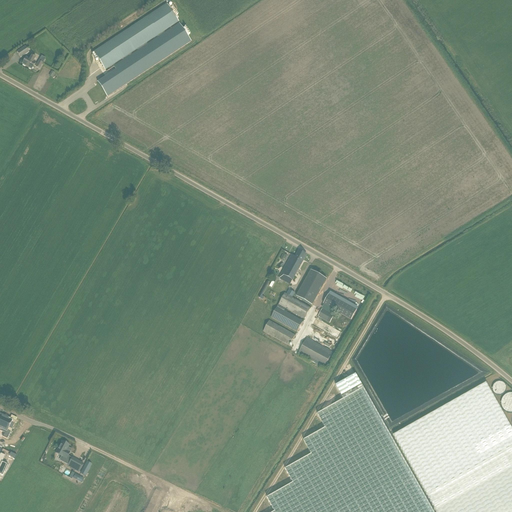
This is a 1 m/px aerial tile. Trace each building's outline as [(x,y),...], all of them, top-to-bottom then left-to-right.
[(166,4),(94,52),(107,72),(114,67),(179,24),(175,17),(178,15),(173,8),(170,10),(169,9),(166,4)] [(116,70),(98,82),(107,97),(191,42),(188,37),(187,36),(183,29),(179,24),(114,67),(116,70)] [(20,58),(29,52),(25,47),(17,52),(20,58)] [(26,58),(25,60),(22,65),(31,70),(34,66),(36,67),(39,69),(42,64),(38,62),(36,64),(33,62),(35,59),(31,56),(29,60),(26,58)] [(293,280),(304,260),(306,255),(299,251),(295,258),(292,256),(289,260),(282,274),(279,279),(290,285),(293,280)] [(311,271),(296,297),(312,306),(327,280),(311,271)] [(267,281),(260,295),(263,296),(270,282),(267,281)] [(311,309),(285,294),(271,318),(297,333),(303,322),(284,311),(286,309),(304,319),(311,309)] [(328,295),(323,305),(351,321),(357,311),(328,295)] [(330,323),(334,316),(322,309),(318,316),(330,323)] [(295,336),(269,321),(263,332),(289,346),(295,336)] [(325,348),(307,338),(299,352),(326,367),(332,356),(333,353),(325,348)] [(433,511),(356,374),(337,385),(345,399),(318,414),(326,428),(304,440),(312,454),(286,469),(294,483),(267,498),(275,511),(433,511)] [(494,387),(503,390),(505,386),(495,382),(494,387)] [(511,511),(511,430),(486,383),(394,436),(427,494),(436,511),(511,511)] [(0,429),(0,431),(4,433),(2,437),(7,439),(12,430),(9,428),(12,421),(5,418),(0,429)] [(7,439),(6,442),(12,445),(14,441),(11,440),(14,435),(17,436),(16,437),(22,440),(24,436),(26,437),(28,433),(26,432),(28,429),(21,426),(20,429),(17,427),(18,426),(14,425),(12,430),(7,439)] [(66,459),(67,457),(70,453),(66,451),(69,446),(62,442),(60,447),(56,454),(66,459)] [(41,461),(51,467),(53,463),(43,457),(41,461)] [(69,464),(67,468),(78,474),(83,466),(77,463),(75,467),(69,464)] [(91,466),(87,463),(81,474),(85,477),(91,466)] [(84,479),(76,475),(74,479),(81,484),(84,479)]
